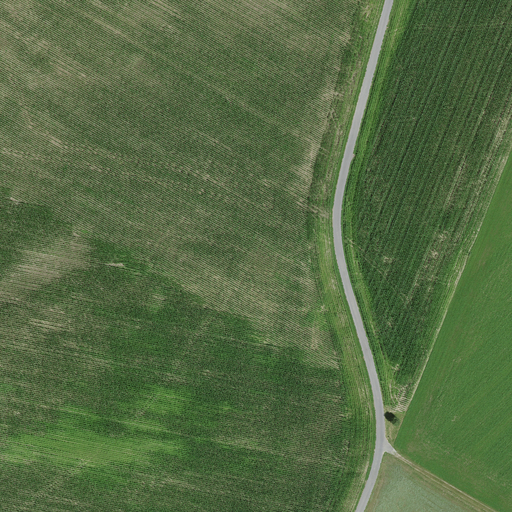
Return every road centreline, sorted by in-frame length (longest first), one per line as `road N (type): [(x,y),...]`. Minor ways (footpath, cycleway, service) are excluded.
road 1 (unclassified): [(390,0),(337,215),(381,418),(379,455),(360,511)]
road 2 (track): [(497,511),(381,443)]
